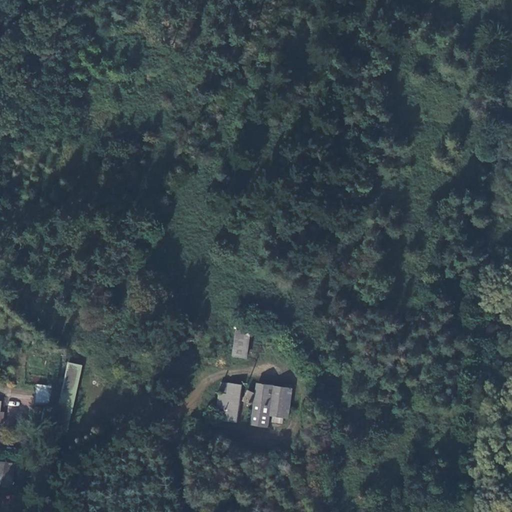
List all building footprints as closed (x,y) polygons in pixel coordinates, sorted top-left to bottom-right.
[(253,333),(237,331),(234,358),(249,360),(253,333)] [(84,362),(71,359),(56,425),(68,427),(84,362)] [(222,382),(221,393),(228,394),(230,383),(222,382)] [(37,383),(34,403),(50,405),(52,385),(37,383)] [(243,385),(230,383),(228,394),(221,393),(219,393),(217,408),(225,409),(223,421),(236,423),(243,385)] [(293,388),(260,383),(254,426),(270,428),(271,417),(274,417),(274,421),(284,422),(284,418),(289,418),(293,388)] [(256,394),(250,391),(245,400),(251,403),(256,394)] [(46,441),(44,454),(51,455),(53,442),(46,441)] [(15,464),(0,463),(0,482),(13,484),(15,464)]
